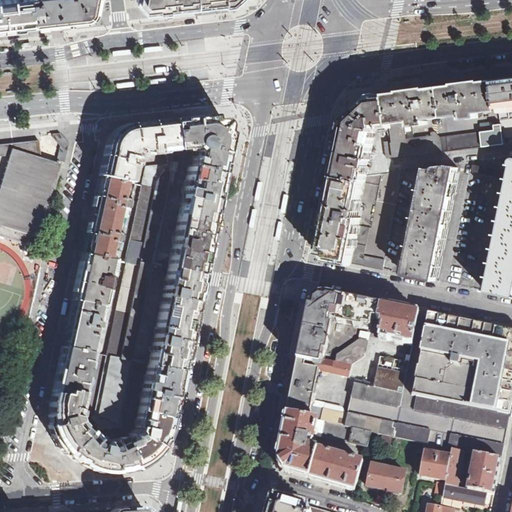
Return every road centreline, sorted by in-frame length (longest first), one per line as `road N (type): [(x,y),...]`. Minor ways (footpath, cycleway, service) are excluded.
road 1 (residential): [(11,501),(89,123),(100,102)]
road 2 (primary): [(242,207),(189,511)]
road 3 (residential): [(242,207),(226,230),(172,492)]
road 4 (residential): [(511,314),(307,273),(289,258)]
road 5 (primary): [(226,511),(272,312)]
road 6 (primary): [(330,81),(385,61),(511,45)]
road 7 (primary): [(289,258),(330,81)]
road 8 (residential): [(255,478),(284,335),(272,312)]
road 9 (primary): [(100,102),(263,89)]
road 10 (residential): [(172,492),(11,501)]
road 11 (primary): [(274,17),(122,38)]
road 12 (primary): [(489,0),(342,14)]
road 13 (primary): [(122,38),(0,59)]
road 14 (primary): [(263,89),(242,207)]
